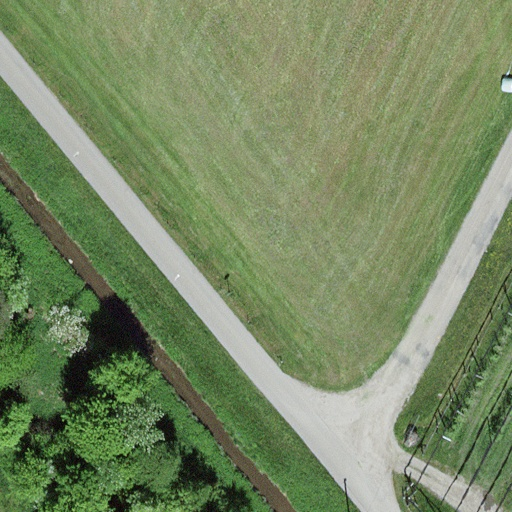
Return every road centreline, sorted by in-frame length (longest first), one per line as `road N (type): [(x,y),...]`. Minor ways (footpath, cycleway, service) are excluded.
road 1 (unclassified): [(404,511),(0,28)]
road 2 (track): [(511,182),(364,466)]
